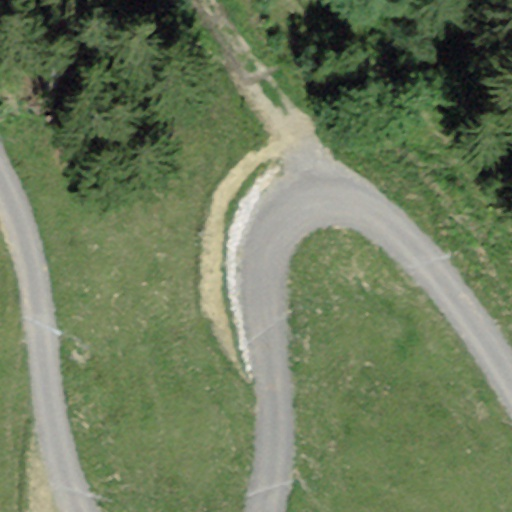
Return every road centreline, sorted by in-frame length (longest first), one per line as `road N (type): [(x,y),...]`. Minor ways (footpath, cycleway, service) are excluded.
road 1 (track): [(211,511),(227,500),(255,450),(313,256),(348,241),(375,248),(438,305),(511,402)]
road 2 (track): [(0,171),(32,273),(52,429),(98,511)]
